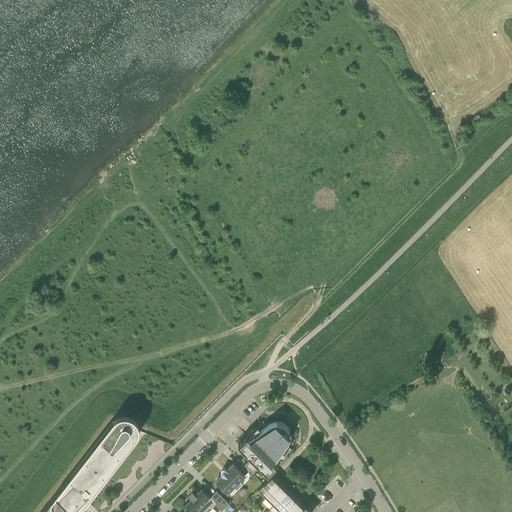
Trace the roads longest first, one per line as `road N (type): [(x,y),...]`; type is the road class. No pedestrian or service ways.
road 1 (track): [(319,305),(511,115)]
road 2 (residential): [(132,511),(265,386)]
road 3 (residential): [(364,476),(303,394),(265,386)]
